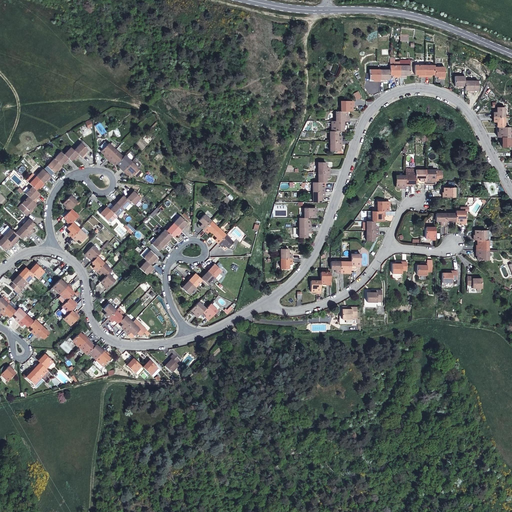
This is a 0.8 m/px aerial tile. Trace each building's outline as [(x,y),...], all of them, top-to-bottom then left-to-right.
[(394,75),(394,77),(397,77),(400,77),(400,66),(398,66),(390,65),(390,70),(390,75),(393,75),(394,75)] [(414,75),(418,75),(419,75),(419,77),(422,77),(425,77),(425,65),(414,65),(414,75)] [(431,75),(435,75),(435,67),(435,65),(425,65),(425,77),(427,77),(430,77),(430,75),(431,75)] [(405,75),(406,75),(410,76),(410,66),(400,66),(400,77),(402,77),(405,78),(405,75)] [(439,77),(439,79),(442,79),(444,79),(445,67),(435,67),(435,75),(435,77),(438,77),(439,77)] [(380,70),(370,70),(370,79),(373,79),(374,80),(374,81),(377,81),(380,82),(380,70)] [(390,70),(380,70),(380,82),(382,82),(385,82),(385,80),(386,80),(389,80),(390,75),(390,70)] [(459,86),(460,88),(462,88),(464,88),(465,81),(465,76),(455,76),(455,86),(458,86),(459,86)] [(475,81),(465,81),(464,88),(464,91),(468,91),(469,91),(469,93),(472,93),(475,93),(475,81)] [(341,101),(341,111),(347,111),(351,112),(351,107),(353,107),(353,104),(353,101),(341,101)] [(504,107),(497,107),(497,112),(494,112),(494,115),(494,117),(505,117),(504,107)] [(346,116),(347,111),(341,111),(336,111),(336,121),(343,121),(347,122),(347,119),(347,116),(346,116)] [(497,122),(497,127),(499,127),(504,127),(505,117),(494,117),(494,120),(494,122),(497,122)] [(342,127),(343,127),(343,124),(343,121),(336,121),(331,121),(331,131),(337,131),(342,131),(342,128),(342,127)] [(509,137),(509,127),(504,127),(499,127),(499,132),(497,132),(497,135),(497,137),(501,137),(509,137)] [(337,136),(337,131),(331,131),(330,131),(330,141),(340,141),(340,139),(340,136),(337,136)] [(502,142),(502,144),(502,145),(502,147),(511,147),(511,137),(509,137),(501,137),(501,142),(502,142)] [(340,146),(340,141),(330,141),(330,151),(343,151),(343,150),(342,150),(342,148),(342,146),(340,146)] [(81,143),(74,150),(79,155),(82,158),(84,157),(86,155),(85,153),(86,152),(88,150),(81,143)] [(105,157),(107,159),(115,150),(108,144),(107,144),(102,149),(100,151),(104,155),(103,155),(105,157)] [(74,158),(76,159),(77,157),(79,155),(74,150),(71,147),(64,154),(69,159),(71,161),(73,159),(74,158)] [(111,162),(115,165),(116,163),(122,157),(115,150),(107,159),(109,161),(111,163),(111,162)] [(64,162),(65,163),(67,161),(69,159),(64,154),(61,151),(53,159),(61,165),(63,163),(64,162)] [(131,162),(124,155),(122,157),(116,163),(120,167),(119,168),(121,169),(123,171),(131,162)] [(57,169),(59,170),(62,167),(61,165),(53,159),(47,166),(54,173),(55,171),(56,170),(57,169)] [(141,172),(131,162),(123,171),(125,173),(127,175),(127,174),(131,177),(133,175),(136,178),(141,172)] [(318,162),(318,172),(329,173),(328,170),(328,167),(325,167),(325,162),(318,162)] [(46,179),(47,181),(49,179),(51,177),(42,169),(36,176),(43,183),(45,181),(46,179)] [(415,169),(405,169),(405,176),(405,185),(408,185),(410,185),(410,184),(411,184),(415,184),(415,170),(415,169)] [(425,170),(415,170),(415,184),(416,184),(417,183),(418,183),(420,184),(425,184),(425,170)] [(435,170),(425,170),(425,184),(430,184),(435,184),(435,170)] [(318,172),(318,182),(320,183),(325,183),(325,178),(328,178),(328,175),(329,173),(318,172)] [(39,187),(41,188),(42,186),(44,184),(43,183),(36,176),(29,183),(32,186),(36,190),(38,188),(39,187)] [(403,188),(405,188),(405,185),(405,176),(395,176),(395,187),(400,187),(400,188),(403,188)] [(320,187),(320,183),(318,182),(313,182),(313,192),(323,193),(323,190),(323,187),(320,187)] [(35,197),(37,198),(39,196),(41,195),(36,190),(32,186),(25,194),(28,197),(32,200),(35,198),(35,197)] [(442,195),(442,197),(445,197),(454,197),(454,188),(444,188),(444,192),(442,192),(442,195)] [(129,196),(126,198),(130,202),(133,205),(140,198),(132,189),(130,191),(128,193),(130,195),(129,196)] [(323,195),(323,193),(313,192),(312,202),(320,202),(320,197),(323,197),(323,195)] [(77,202),(70,195),(62,203),(66,207),(65,207),(67,209),(69,211),(70,209),(77,202)] [(120,199),(119,197),(117,199),(115,201),(123,209),(130,202),(126,198),(123,195),(121,198),(120,199)] [(32,207),(33,208),(37,205),(32,200),(28,197),(21,204),(22,205),(23,205),(19,209),(26,216),(28,214),(29,213),(28,211),(32,207)] [(113,206),(112,207),(109,210),(113,213),(116,216),(123,209),(115,201),(113,203),(111,205),(113,206)] [(377,201),(377,211),(384,211),(388,211),(388,206),(389,206),(389,204),(389,201),(377,201)] [(103,210),(102,211),(99,214),(106,220),(113,213),(109,210),(105,205),(103,207),(101,209),(103,210)] [(304,208),(304,218),(306,218),(314,218),(315,213),(316,213),(316,211),(316,208),(304,208)] [(68,223),(69,225),(72,222),(78,216),(70,209),(69,211),(63,217),(67,221),(66,221),(68,223)] [(384,214),(384,211),(377,211),(372,211),(372,221),(374,221),(383,221),(383,216),(384,216),(384,214)] [(465,211),(455,211),(455,213),(455,221),(455,222),(457,222),(460,222),(460,223),(465,223),(465,211)] [(443,225),(445,225),(445,224),(445,214),(435,213),(435,221),(440,221),(440,224),(441,225),(443,225)] [(450,221),(455,221),(455,213),(445,214),(445,224),(447,224),(450,224),(450,221)] [(201,227),(203,229),(211,222),(203,215),(198,220),(202,223),(200,226),(201,227)] [(183,227),(184,225),(187,223),(180,216),(173,223),(181,232),(183,230),(185,228),(183,227)] [(306,223),(306,218),(304,218),(299,218),(299,228),(309,228),(309,225),(309,223),(306,223)] [(31,227),(34,224),(29,219),(22,226),(30,233),(31,232),(33,230),(31,227)] [(373,226),(374,221),(372,221),(368,221),(366,221),(366,231),(377,231),(377,229),(377,226),(373,226)] [(79,229),(72,222),(69,225),(66,228),(70,231),(68,233),(70,235),(71,237),(79,229)] [(209,230),(213,234),(218,229),(211,222),(203,229),(205,231),(207,233),(209,230)] [(128,223),(126,225),(133,232),(135,230),(128,223)] [(176,234),(178,235),(180,233),(181,232),(173,223),(166,230),(172,236),(173,237),(175,235),(176,234)] [(7,225),(0,233),(4,236),(11,229),(7,225)] [(28,235),(30,233),(22,226),(15,233),(18,236),(20,238),(24,235),(26,237),(28,235)] [(83,227),(80,230),(86,236),(88,232),(83,227)] [(432,239),(435,239),(435,227),(425,227),(425,238),(430,238),(430,239),(432,239)] [(309,230),(309,228),(299,228),(299,238),(306,238),(306,233),(309,233),(309,230)] [(15,240),(18,236),(15,233),(11,229),(4,236),(12,244),(14,243),(16,241),(15,240)] [(86,236),(80,230),(79,229),(71,237),(73,239),(75,241),(77,238),(81,241),(86,236)] [(168,240),(169,239),(172,236),(166,230),(165,229),(157,237),(166,245),(168,243),(170,241),(168,240)] [(225,235),(218,229),(213,234),(216,237),(214,239),(216,241),(218,243),(225,235)] [(473,235),(473,240),(477,240),(485,240),(485,230),(475,230),(475,235),(473,235)] [(377,236),(377,231),(366,231),(366,241),(373,241),(373,239),(373,236),(377,236)] [(224,244),(227,248),(232,242),(225,235),(218,243),(220,245),(221,246),(224,244)] [(11,246),(12,244),(4,236),(0,240),(0,246),(5,251),(8,247),(9,248),(11,246)] [(161,247),(163,249),(166,245),(157,237),(151,244),(158,251),(159,249),(160,248),(161,247)] [(488,250),(487,240),(485,240),(477,240),(477,245),(476,245),(476,247),(476,250),(488,250)] [(89,257),(92,260),(96,256),(100,253),(92,246),(84,254),(86,256),(88,258),(89,257)] [(280,249),(280,259),(291,259),(291,256),(291,254),(288,254),(288,249),(280,249)] [(153,261),(154,262),(156,260),(158,258),(149,250),(142,258),(146,261),(150,264),(152,262),(153,261)] [(488,260),(488,250),(476,250),(476,252),(476,255),(477,255),(477,260),(488,260)] [(360,254),(350,254),(350,262),(350,265),(355,265),(355,266),(358,266),(360,266),(360,254)] [(94,269),(96,271),(103,263),(96,256),(92,260),(91,262),(95,265),(92,268),(94,269)] [(291,264),(291,259),(280,259),(280,269),(288,269),(288,264),(289,264),(291,264)] [(421,265),(420,265),(417,265),(416,275),(426,275),(426,272),(431,272),(432,260),(427,260),(427,263),(424,263),(422,263),(421,265)] [(149,271),(150,272),(152,270),(154,269),(150,264),(146,261),(139,268),(146,274),(148,272),(149,271)] [(340,262),(330,262),(330,269),(335,269),(335,272),(338,272),(340,272),(340,262)] [(348,274),(350,274),(350,265),(350,262),(340,262),(340,272),(344,272),(348,272),(348,274)] [(397,264),(395,264),(392,264),(391,273),(401,273),(402,270),(407,271),(407,262),(402,262),(397,262),(397,264)] [(40,275),(44,271),(35,263),(33,265),(32,266),(33,267),(31,269),(29,271),(33,275),(40,281),(43,278),(40,275)] [(102,272),(106,276),(107,274),(111,270),(103,263),(96,271),(98,273),(100,275),(102,272)] [(211,268),(209,266),(207,268),(206,270),(214,278),(221,271),(214,264),(212,267),(211,268)] [(22,271),(21,270),(19,272),(18,274),(26,282),(33,275),(29,271),(25,267),(23,270),(22,271)] [(204,275),(203,276),(200,278),(202,280),(207,285),(214,278),(206,270),(204,272),(202,273),(204,275)] [(443,282),(451,283),(451,280),(456,279),(457,271),(452,271),(447,271),(446,273),(445,273),(442,273),(441,282),(443,282)] [(328,284),(330,284),(330,272),(320,272),(320,281),(320,283),(325,283),(325,284),(328,284)] [(191,277),(190,275),(188,277),(187,279),(195,287),(202,280),(200,278),(195,273),(192,275),(191,277)] [(15,278),(14,279),(12,282),(13,283),(20,289),(26,282),(18,274),(16,276),(14,277),(15,278)] [(115,280),(107,274),(106,276),(100,281),(104,285),(103,286),(105,287),(106,289),(115,280)] [(477,278),(477,276),(472,276),(467,276),(467,285),(471,285),(471,288),(482,288),(482,278),(478,278),(477,278)] [(64,283),(63,282),(59,279),(52,287),(59,294),(67,285),(66,284),(65,282),(64,283)] [(184,284),(183,285),(181,287),(188,294),(195,287),(187,279),(185,281),(183,283),(184,284)] [(315,293),(320,293),(320,283),(320,281),(310,281),(310,292),(312,292),(315,291),(315,293)] [(10,287),(17,294),(21,290),(20,289),(13,283),(10,287)] [(70,290),(71,289),(69,287),(67,285),(59,294),(66,300),(69,298),(74,293),(71,290),(70,290)] [(371,292),(370,292),(364,292),(364,307),(376,307),(376,306),(381,306),(381,290),(376,290),(371,290),(371,292)] [(72,301),(71,301),(69,298),(66,300),(61,306),(68,313),(71,310),(77,304),(75,302),(73,300),(72,301)] [(190,310),(192,312),(194,313),(193,314),(194,315),(195,316),(197,317),(202,312),(205,309),(198,302),(190,310)] [(106,316),(108,318),(115,310),(108,303),(103,309),(107,312),(104,315),(106,316)] [(6,313),(10,316),(13,313),(15,311),(7,304),(0,312),(2,314),(4,315),(6,313)] [(217,311),(210,304),(205,309),(202,312),(206,315),(205,316),(207,318),(209,319),(217,311)] [(16,320),(18,322),(25,314),(18,307),(15,311),(13,313),(17,316),(14,319),(16,320)] [(346,309),(341,309),(339,309),(339,324),(351,324),(351,323),(356,323),(356,307),(351,307),(346,307),(346,309)] [(114,319),(117,323),(119,321),(123,317),(124,316),(125,315),(118,308),(115,310),(108,318),(110,320),(111,322),(114,319)] [(74,314),(73,313),(71,310),(68,313),(63,318),(70,325),(79,316),(77,314),(75,313),(74,314)] [(24,323),(27,326),(29,325),(33,321),(25,314),(18,322),(20,324),(22,325),(24,323)] [(132,322),(124,316),(123,317),(119,321),(123,324),(120,327),(122,328),(124,330),(132,322)] [(41,326),(34,319),(33,321),(29,325),(33,328),(30,330),(32,332),(34,334),(41,326)] [(139,330),(132,322),(124,330),(126,332),(128,334),(130,332),(134,335),(139,330)] [(49,333),(41,326),(34,334),(36,336),(38,338),(40,335),(43,339),(49,333)] [(83,336),(82,335),(80,333),(79,332),(72,340),(79,347),(87,338),(83,335),(83,336)] [(90,343),(91,342),(89,340),(87,338),(79,347),(86,354),(88,352),(93,346),(91,344),(90,343)] [(99,348),(98,347),(95,344),(93,346),(88,352),(95,359),(103,350),(101,348),(100,347),(99,348)] [(107,354),(106,353),(104,351),(103,350),(95,359),(92,362),(99,369),(104,364),(108,360),(110,358),(107,356),(106,355),(107,354)] [(41,357),(39,358),(37,360),(40,363),(46,368),(52,361),(45,354),(42,356),(41,357)] [(130,362),(129,363),(126,365),(134,373),(141,366),(132,357),(131,359),(129,360),(129,361),(130,362)] [(146,364),(145,365),(143,367),(150,375),(157,368),(149,359),(147,361),(145,363),(146,364)] [(167,363),(163,366),(171,374),(178,367),(170,359),(167,363)] [(40,377),(47,370),(46,368),(40,363),(37,365),(36,366),(35,365),(34,367),(32,369),(40,377)] [(12,370),(13,369),(11,367),(9,365),(0,374),(8,381),(15,373),(13,371),(12,370)] [(34,384),(40,377),(32,369),(31,370),(30,371),(28,373),(29,373),(28,374),(26,377),(34,384)]
